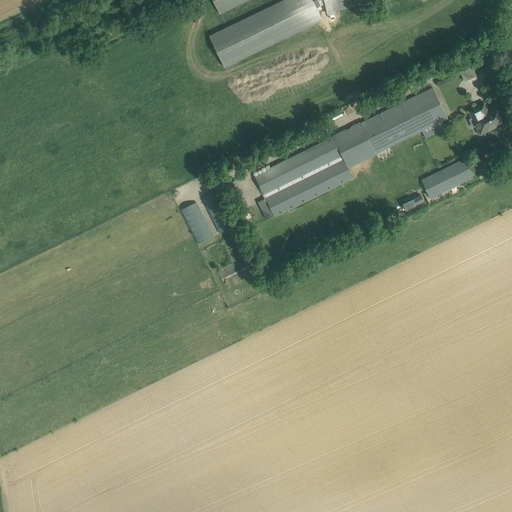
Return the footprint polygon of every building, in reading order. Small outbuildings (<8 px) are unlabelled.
[(176,0),(183,12),(175,15),(179,21),(186,17),(192,29),(248,0),(176,0)] [(283,0),(210,36),(225,67),(322,19),(316,8),(324,4),(322,0),(283,0)] [(324,0),(327,12),(377,0),(324,0)] [(432,87),(254,175),(265,198),(256,202),(265,220),(353,177),(349,167),(447,118),(432,87)] [(482,103),(467,111),(479,136),(497,128),(496,126),(503,122),(496,107),(486,111),(482,103)] [(421,180),(430,199),(476,176),(467,157),(421,180)] [(218,192),(203,199),(220,233),(234,225),(218,192)] [(196,203),(181,210),(198,244),(213,236),(196,203)]
